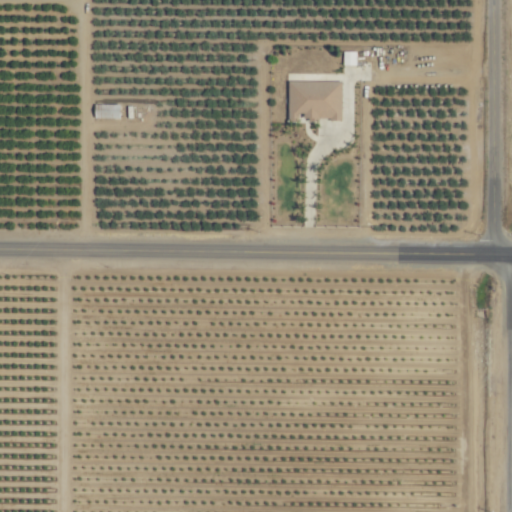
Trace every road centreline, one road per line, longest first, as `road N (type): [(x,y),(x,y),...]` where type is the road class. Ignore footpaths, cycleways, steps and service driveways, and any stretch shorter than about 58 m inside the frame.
road 1 (tertiary): [(511,255),(0,250)]
road 2 (residential): [(511,273),(491,232),(490,0)]
